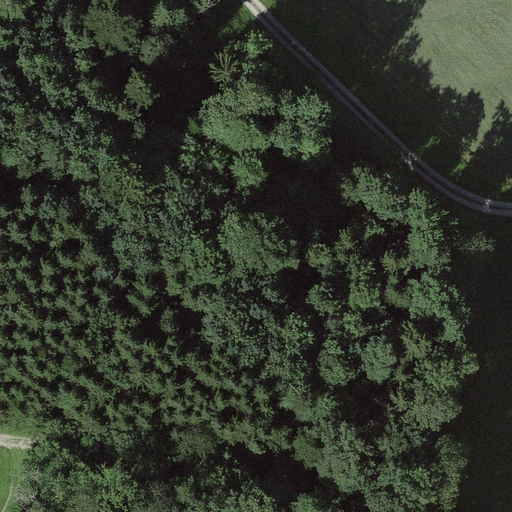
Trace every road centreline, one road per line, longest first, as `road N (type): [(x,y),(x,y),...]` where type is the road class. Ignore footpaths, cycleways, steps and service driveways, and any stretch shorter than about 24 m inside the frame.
road 1 (track): [(511,213),(495,213),(445,184),(313,63),(263,0)]
road 2 (track): [(0,444),(148,477),(210,511)]
